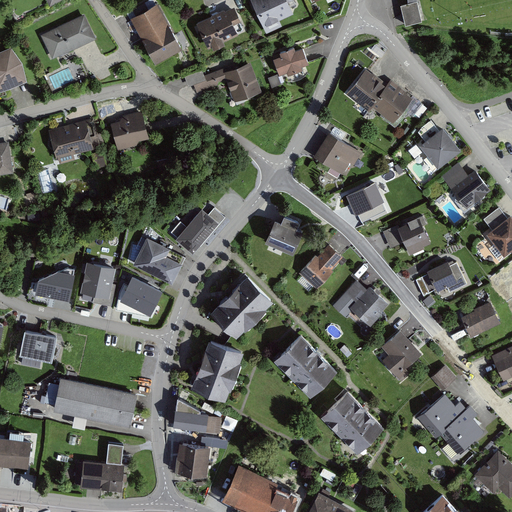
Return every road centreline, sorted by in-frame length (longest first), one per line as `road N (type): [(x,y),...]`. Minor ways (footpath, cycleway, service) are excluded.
road 1 (residential): [(279,174),(369,250),(511,422)]
road 2 (residential): [(354,19),(382,32),(511,189)]
road 3 (residential): [(279,174),(201,267),(171,339)]
road 4 (residential): [(171,339),(21,305),(0,293)]
road 5 (residential): [(354,19),(312,120),(279,174)]
road 6 (residential): [(171,339),(159,396),(166,504)]
road 7 (residential): [(0,493),(166,504)]
road 8 (residential): [(154,90),(0,120)]
road 9 (residential): [(279,174),(154,90)]
